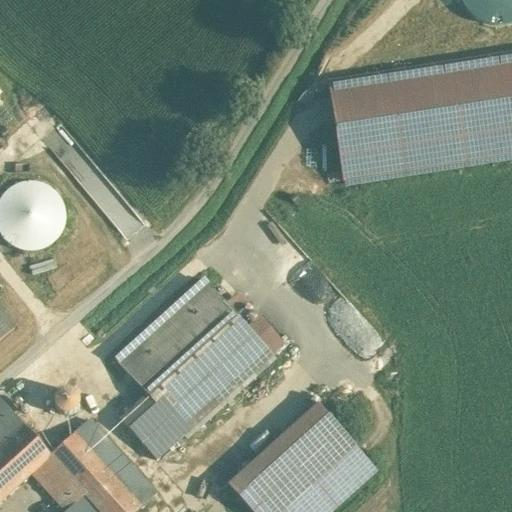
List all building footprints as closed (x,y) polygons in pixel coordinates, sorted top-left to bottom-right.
[(511,21),(511,0),(462,0),(462,19),(511,21)] [(511,59),(327,87),(343,192),(511,166),(511,59)] [(144,226),(62,128),(49,150),(126,241),(144,226)] [(62,231),(65,217),(62,204),(54,193),(43,186),(29,183),(16,186),(5,193),(0,201),(0,234),(6,243),(17,250),(30,252),(44,250),(55,242),(62,231)] [(203,280),(114,361),(155,407),(129,431),(156,461),(183,436),(170,421),(258,341),(203,280)] [(0,340),(14,329),(0,312),(0,340)] [(258,341),(170,421),(183,436),(186,440),(275,359),(258,341)] [(80,407),(80,403),(79,398),(77,394),(73,391),(68,390),(63,391),(59,394),(57,398),(56,403),(57,408),(59,412),(64,414),(68,415),(73,414),(77,412),(80,407)] [(0,400),(0,503),(31,475),(49,459),(48,458),(50,456),(0,400)] [(317,406),(228,486),(250,511),(283,511),(354,448),(317,406)] [(155,494),(89,421),(74,435),(140,508),(155,494)] [(135,511),(140,508),(74,435),(50,456),(48,458),(49,459),(84,497),(97,511),(135,511)] [(354,448),(283,511),(331,511),(376,472),(354,448)] [(67,511),(84,497),(49,459),(31,475),(64,511),(67,511)] [(67,511),(97,511),(84,497),(67,511)]
